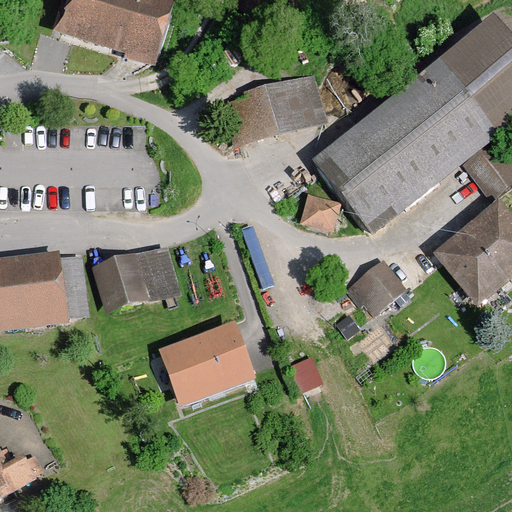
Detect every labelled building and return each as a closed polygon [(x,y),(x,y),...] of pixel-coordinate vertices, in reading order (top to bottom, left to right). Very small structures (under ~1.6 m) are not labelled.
[(154,75),(174,12),(137,0),(67,0),(54,42),(154,75)] [(263,0),(238,0),(236,4),(258,13),(263,0)] [(511,55),(493,31),(313,170),(368,242),(511,130),(511,55)] [(325,131),(310,80),(242,98),(243,105),(219,112),(231,157),(325,131)] [(337,212),(307,204),(300,231),(330,239),(337,212)] [(511,284),(511,225),(498,209),(433,264),(476,315),(511,284)] [(163,257),(91,275),(103,321),(175,302),(163,257)] [(58,262),(0,268),(0,342),(66,335),(65,327),(84,325),(78,268),(59,270),(58,262)] [(404,295),(380,267),(347,295),(372,323),(404,295)] [(232,335),(161,359),(180,412),(250,388),(232,335)] [(314,350),(295,357),(305,385),(325,378),(314,350)] [(0,462),(0,505),(39,482),(26,460),(6,472),(0,462)]
